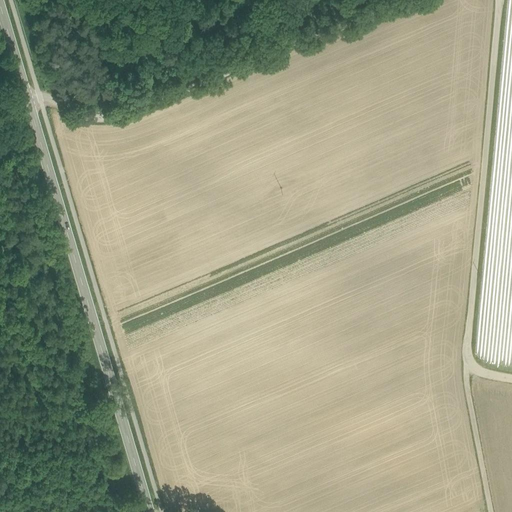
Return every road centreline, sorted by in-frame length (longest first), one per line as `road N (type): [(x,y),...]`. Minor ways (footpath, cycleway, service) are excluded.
road 1 (secondary): [(27,97),(149,511)]
road 2 (unclassified): [(401,0),(110,118),(27,97)]
road 3 (unclassified): [(499,0),(465,367)]
road 4 (unclassified): [(465,367),(490,511)]
